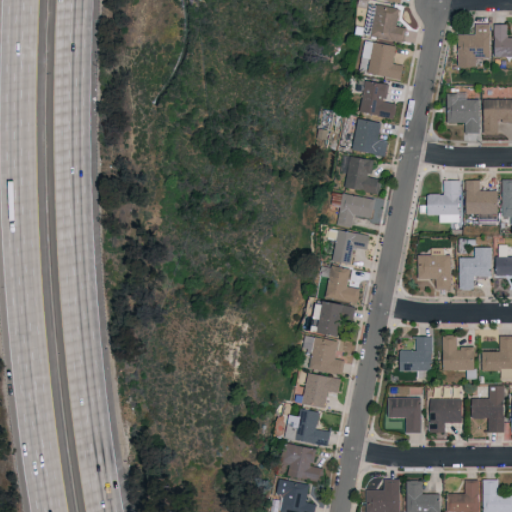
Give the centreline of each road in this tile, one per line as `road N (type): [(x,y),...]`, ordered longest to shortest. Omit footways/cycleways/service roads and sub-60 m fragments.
road 1 (motorway): [(25,0),(22,231),(53,511)]
road 2 (motorway): [(107,511),(84,339),(84,0)]
road 3 (residential): [(341,511),(415,153)]
road 4 (residential): [(442,3),(415,153)]
road 5 (residential): [(381,310),(511,318)]
